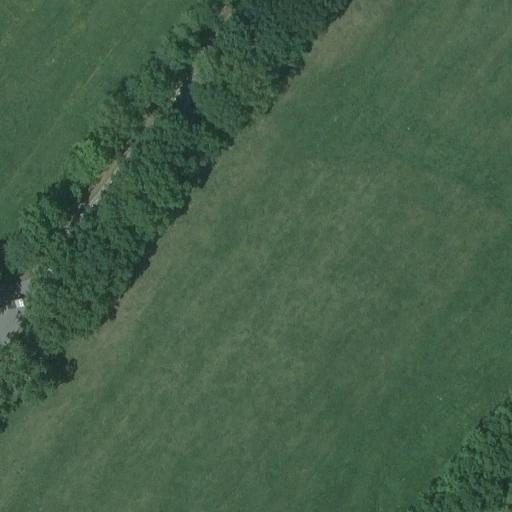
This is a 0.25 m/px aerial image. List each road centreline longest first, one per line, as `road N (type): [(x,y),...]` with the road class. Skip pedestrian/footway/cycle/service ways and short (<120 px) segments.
road 1 (track): [(32,338),(287,0)]
road 2 (tertiary): [(8,323),(261,0)]
